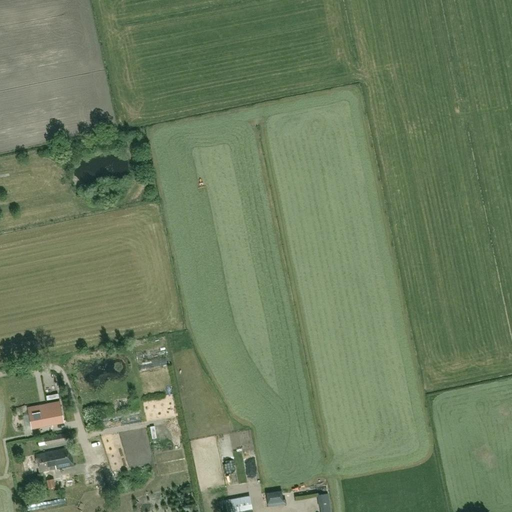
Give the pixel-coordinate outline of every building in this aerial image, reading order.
[(155,367),(153,360),(140,363),(142,370),(155,367)] [(174,415),(171,400),(164,401),(165,407),(158,408),(157,402),(148,404),(151,419),(174,415)] [(31,428),(63,422),(60,402),(28,408),(31,428)] [(177,422),(153,426),(155,437),(179,433),(177,422)] [(235,461),(234,433),(222,434),(223,461),(235,461)] [(64,434),(44,439),(45,444),(66,440),(64,434)] [(180,439),(157,441),(158,451),(181,449),(180,439)] [(40,473),(74,465),(70,447),(36,455),(40,473)] [(150,456),(129,458),(129,454),(123,455),(122,449),(116,449),(117,470),(151,468),(150,456)] [(240,480),(239,463),(230,463),(230,481),(240,480)] [(54,478),(46,480),(48,489),(56,488),(54,478)] [(282,492),(266,494),(268,507),(272,506),(272,504),(283,503),(284,505),(286,504),(285,499),(283,499),(282,492)] [(317,495),(319,508),(320,508),(320,511),(330,511),(328,494),(317,495)] [(231,499),(232,511),(252,511),(250,496),(231,499)]
